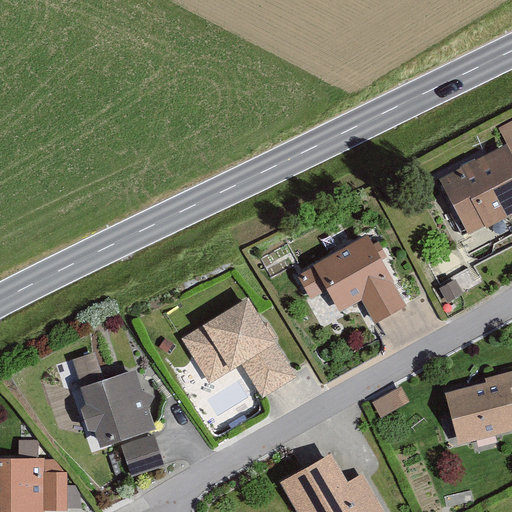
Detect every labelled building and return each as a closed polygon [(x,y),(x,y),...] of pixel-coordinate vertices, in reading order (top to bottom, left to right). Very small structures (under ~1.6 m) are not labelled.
[(511,220),(511,150),(460,174),(461,177),(446,184),(470,236),(488,228),(489,231),(511,220)] [(407,311),(371,240),(316,268),(319,273),(303,281),(315,304),(333,295),(343,316),(365,305),(377,327),(407,311)] [(466,298),(458,285),(443,293),(451,307),(466,298)] [(302,380),(256,303),(228,320),(225,315),(183,340),(212,389),(247,368),(267,402),(302,380)] [(157,434),(138,374),(108,383),(100,356),(77,363),(105,450),(157,434)] [(489,388),(450,397),(462,448),(511,435),(511,376),(487,382),(489,388)] [(375,406),(383,420),(409,406),(401,392),(375,406)] [(165,467),(157,440),(122,451),(131,478),(165,467)] [(385,511),(367,478),(353,486),(338,459),(287,487),(301,511),(385,511)] [(46,475),(46,462),(0,461),(0,511),(66,511),(67,475),(46,475)]
